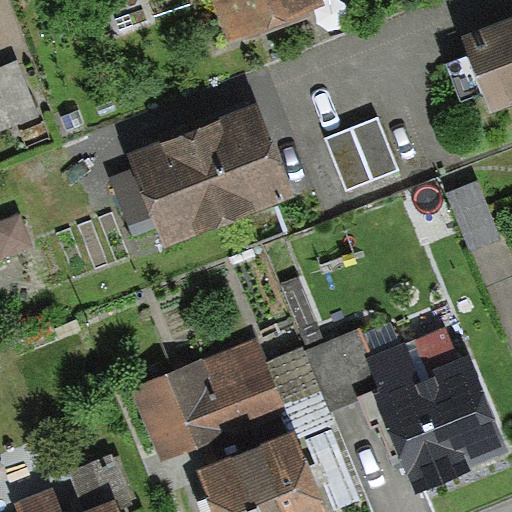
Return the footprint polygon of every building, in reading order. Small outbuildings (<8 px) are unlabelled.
[(218,0),(228,25),(295,0),(218,0)] [(495,101),(511,94),(511,0),(463,20),(471,43),(488,85),(495,101)] [(488,85),(471,43),(446,53),(463,95),(488,85)] [(0,126),(41,110),(19,54),(0,61),(0,75),(3,84),(0,85),(0,126)] [(166,237),(298,185),(260,88),(128,140),(137,162),(111,173),(134,232),(160,222),(166,237)] [(348,189),(402,169),(380,111),(325,131),(348,189)] [(469,245),(502,234),(480,176),(448,187),(469,245)] [(34,240),(22,207),(0,215),(0,248),(1,253),(34,240)] [(446,318),(407,334),(419,364),(458,348),(446,318)] [(415,475),(508,438),(470,343),(458,348),(419,364),(407,334),(372,348),(361,322),(305,344),(330,407),(363,394),(372,417),(381,414),(392,443),(401,440),(415,475)] [(132,380),(162,454),(290,403),(262,332),(205,354),(204,351),(132,380)] [(221,511),(333,511),(336,511),(296,413),(197,453),(221,511)] [(128,511),(125,504),(135,500),(115,448),(70,465),(84,500),(66,507),(55,480),(19,494),(26,511),(128,511)]
